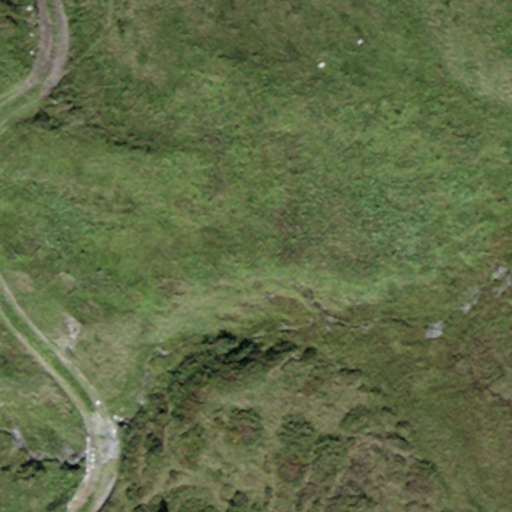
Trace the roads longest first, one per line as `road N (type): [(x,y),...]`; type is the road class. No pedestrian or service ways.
road 1 (track): [(0,263),(87,370),(106,442),(71,511)]
road 2 (track): [(58,0),(50,56),(0,136)]
